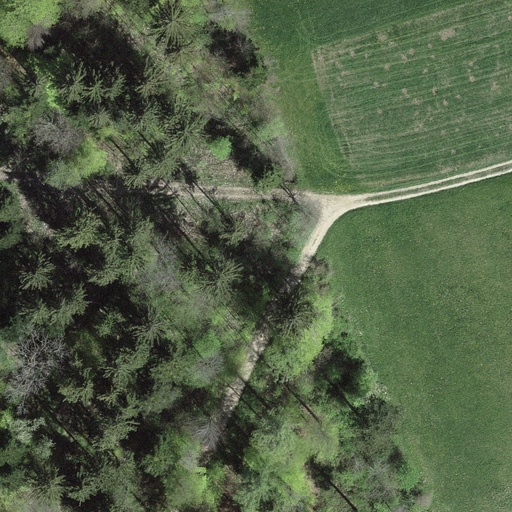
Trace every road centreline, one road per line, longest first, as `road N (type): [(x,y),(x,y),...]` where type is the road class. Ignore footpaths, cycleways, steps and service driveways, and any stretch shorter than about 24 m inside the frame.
road 1 (track): [(174,511),(304,255),(335,210),(511,162)]
road 2 (track): [(335,210),(0,172)]
